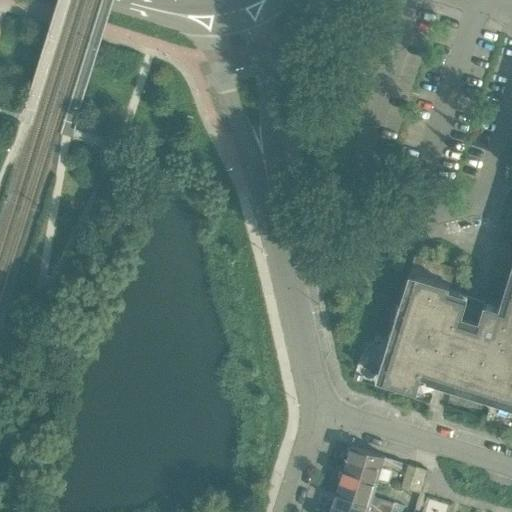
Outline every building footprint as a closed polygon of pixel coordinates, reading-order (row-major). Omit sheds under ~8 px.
[(395,11),(398,0),(373,0),(372,4),(395,11)] [(391,22),(395,11),(372,4),(368,15),(391,22)] [(388,33),(391,22),(368,15),(365,25),(388,33)] [(385,43),(388,33),(365,25),(362,36),(385,43)] [(381,54),(385,43),(362,36),(359,47),(381,54)] [(378,64),(381,54),(359,47),(355,57),(378,64)] [(375,75),(378,64),(355,57),(352,68),(375,75)] [(371,86),(375,75),(352,68),(348,79),(371,86)] [(368,97),(371,86),(348,79),(345,90),(368,97)] [(364,107),(368,97),(345,90),(342,101),(364,107)] [(361,118),(364,107),(342,101),(338,111),(361,118)] [(358,129),(361,118),(338,111),(335,122),(358,129)] [(354,139),(358,129),(335,122),(332,132),(354,139)] [(351,150),(354,139),(332,132),(328,143),(351,150)] [(348,160),(351,150),(328,143),(325,154),(348,160)] [(344,171),(348,160),(325,154),(322,164),(344,171)] [(511,285),(505,309),(484,302),(481,313),(463,308),(467,297),(452,292),(452,294),(447,292),(455,267),(415,255),(401,300),(407,301),(382,380),(416,391),(422,371),(439,377),(454,382),(511,399),(511,285)] [(388,466),(390,459),(385,457),(385,456),(350,445),(343,469),(377,480),(382,464),(388,466)] [(420,492),(427,469),(416,465),(409,488),(420,492)] [(372,496),(377,480),(343,469),(336,492),(391,509),(393,502),(372,496)] [(390,511),(391,509),(336,492),(329,511),(367,511),(368,510),(375,511),(390,511)]
